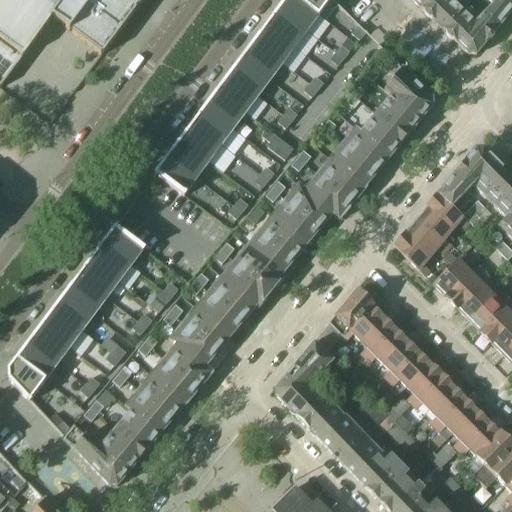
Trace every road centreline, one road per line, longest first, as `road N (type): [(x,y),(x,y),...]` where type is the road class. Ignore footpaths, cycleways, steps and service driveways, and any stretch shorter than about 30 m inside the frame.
road 1 (residential): [(0,340),(257,0)]
road 2 (residential): [(197,0),(27,224)]
road 3 (residential): [(511,407),(357,254)]
road 4 (residential): [(475,107),(357,254)]
road 5 (residential): [(357,254),(239,389)]
road 6 (residential): [(356,511),(239,389)]
road 7 (residential): [(239,389),(137,511)]
